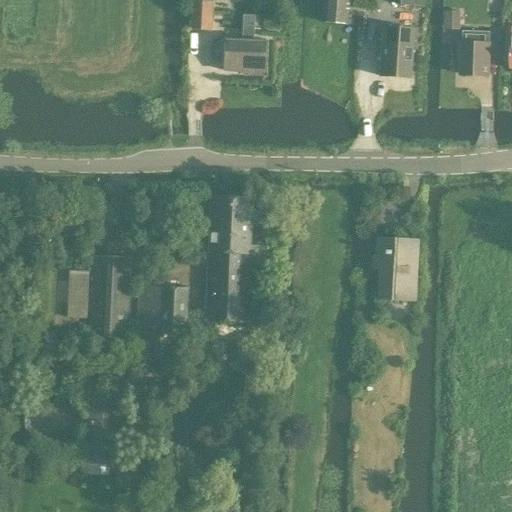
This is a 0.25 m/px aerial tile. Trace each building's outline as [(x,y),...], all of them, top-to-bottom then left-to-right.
[(322,0),(320,23),(346,25),(347,0),(322,0)] [(190,1),(189,29),(204,29),(210,30),(212,30),(213,1),(212,1),(210,1),(190,1)] [(444,11),(443,30),(445,30),(461,31),(461,12),(445,12),(444,11)] [(223,41),(222,71),(248,71),(248,75),(264,76),(265,42),(253,42),(254,16),(242,16),(242,17),(241,42),(223,41)] [(383,29),(379,76),(409,78),(412,31),(383,29)] [(464,32),(462,74),(487,75),(489,32),(464,32)] [(250,197),(208,195),(203,319),(244,321),(247,269),(251,269),(251,261),(270,262),(271,245),(248,244),(250,197)] [(374,238),(373,270),(380,271),(379,298),(413,299),(415,240),(381,239),(374,238)] [(129,259),(93,257),(89,338),(125,340),(129,259)] [(137,286),(134,367),(156,367),(157,332),(160,332),(165,333),(170,333),(174,333),(178,333),(179,333),(180,333),(181,333),(182,333),(183,333),(183,332),(185,288),(137,286)] [(230,364),(246,376),(264,368),(267,346),(250,335),(232,343),(230,364)] [(84,394),(82,456),(109,457),(111,395),(84,394)]
